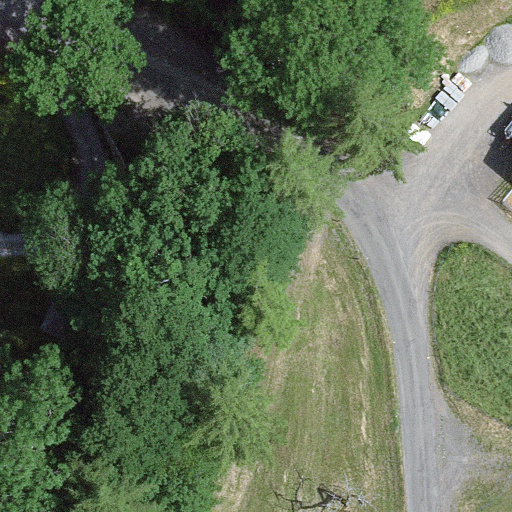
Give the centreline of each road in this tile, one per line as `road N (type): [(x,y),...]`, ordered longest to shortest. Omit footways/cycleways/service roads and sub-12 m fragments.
road 1 (tertiary): [(17,0),(51,29),(297,147),(365,219),(408,304),(429,511)]
road 2 (track): [(297,147),(400,0)]
